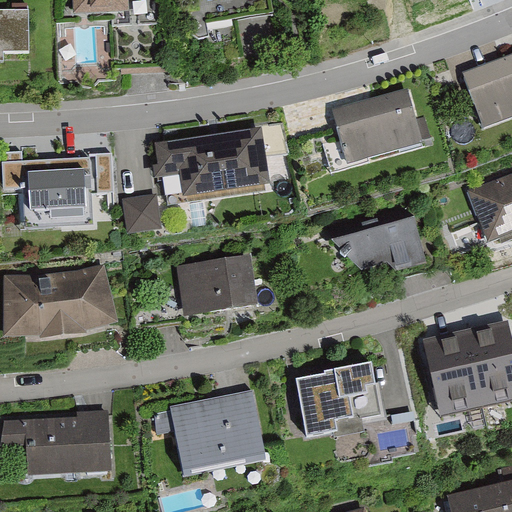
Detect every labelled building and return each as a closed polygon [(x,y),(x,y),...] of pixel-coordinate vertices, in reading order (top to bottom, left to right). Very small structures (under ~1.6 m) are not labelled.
[(77,0),(79,17),(134,14),(133,0),(77,0)] [(34,15),(0,16),(0,69),(10,69),(10,59),(36,58),(34,15)] [(511,66),(473,80),(492,133),(511,125),(511,66)] [(415,95),(343,115),(358,168),(429,148),(415,95)] [(184,203),(271,190),(262,131),(156,147),(161,183),(181,180),(184,203)] [(340,141),(325,148),(336,172),(351,164),(340,141)] [(103,164),(11,168),(12,192),(28,192),(29,225),(105,222),(103,164)] [(511,178),(468,194),(488,249),(511,240),(511,178)] [(125,200),(131,235),(165,229),(158,194),(125,200)] [(423,228),(345,248),(378,285),(434,271),(423,228)] [(255,260),(184,269),(189,314),(261,305),(255,260)] [(109,270),(13,277),(12,343),(91,339),(127,326),(109,270)] [(482,340),(450,347),(461,393),(511,381),(511,331),(510,321),(479,328),(482,340)] [(319,377),(306,379),(313,430),(390,419),(382,360),(318,369),(319,377)] [(257,392),(163,409),(167,436),(183,433),(189,467),(268,453),(257,392)] [(83,420),(9,422),(10,448),(31,447),(32,476),(114,474),(113,413),(83,413),(83,420)] [(511,511),(511,486),(459,498),(462,511),(511,511)]
